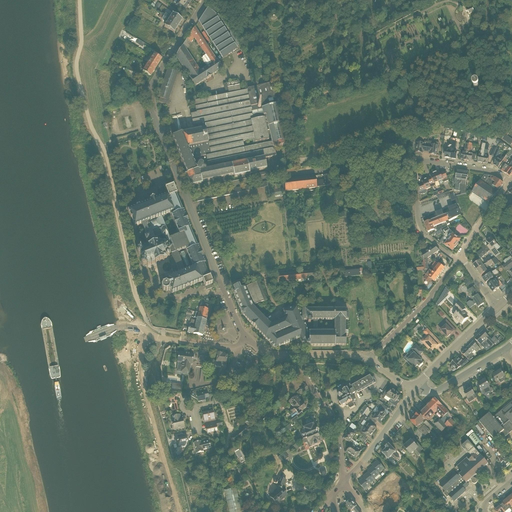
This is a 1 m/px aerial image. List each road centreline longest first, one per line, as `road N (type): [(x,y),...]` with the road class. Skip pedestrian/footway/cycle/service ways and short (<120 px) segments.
road 1 (track): [(296,161),(490,101),(497,52)]
road 2 (unclassified): [(185,194),(414,160)]
road 3 (unclassified): [(185,194),(149,96),(207,0)]
road 4 (unclassified): [(246,339),(185,194)]
road 5 (tertiary): [(246,339),(236,347),(162,340),(115,303)]
road 6 (unclassified): [(368,361),(456,259)]
road 7 (tertiary): [(368,361),(279,356),(246,339)]
road 8 (unclassified): [(343,481),(336,432),(298,372)]
